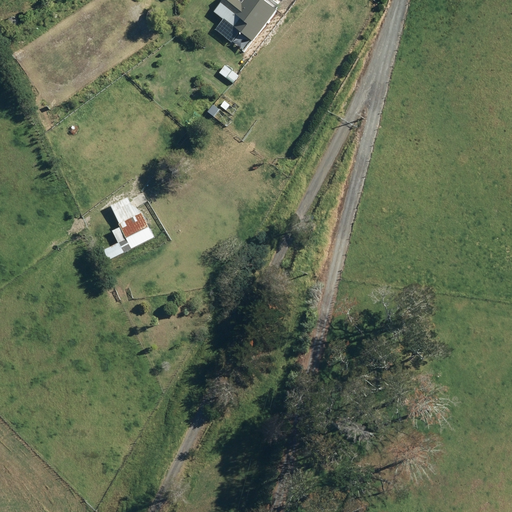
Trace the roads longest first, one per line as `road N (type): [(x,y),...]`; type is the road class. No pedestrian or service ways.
road 1 (unknown): [(158,511),(332,152),(363,98),(377,89)]
road 2 (unknown): [(377,89),(275,511)]
